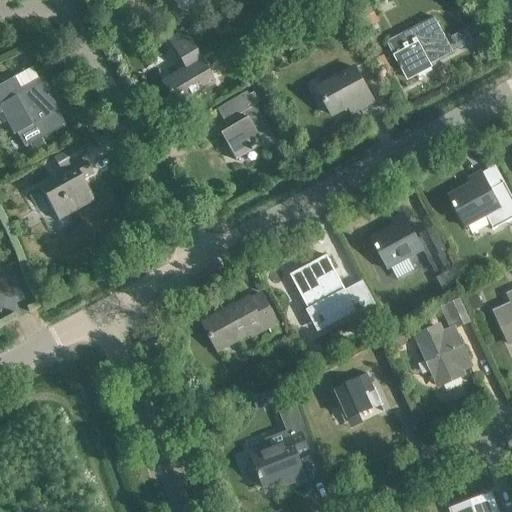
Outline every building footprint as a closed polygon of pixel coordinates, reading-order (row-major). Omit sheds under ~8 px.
[(406,79),(430,66),(470,44),(464,32),(446,42),(433,19),(398,38),(406,51),(394,57),(406,79)] [(200,62),(210,56),(204,45),(179,59),(185,70),(161,84),(174,106),(213,84),(200,62)] [(361,111),(373,104),(354,69),(318,89),(333,117),(357,104),(361,111)] [(12,79),(0,85),(0,115),(3,114),(15,135),(16,135),(24,148),(64,126),(56,112),(57,112),(39,79),(18,90),(12,79)] [(275,143),(254,106),(247,93),(216,110),(227,130),(219,134),(235,161),(260,146),(263,150),(275,143)] [(76,147),(54,160),(61,171),(83,159),(76,147)] [(82,182),(93,176),(86,163),(39,189),(57,222),(93,202),(82,182)] [(464,228),(484,217),(492,231),(511,219),(511,199),(503,183),(489,190),(480,173),(468,180),(472,187),(449,199),(464,228)] [(387,269),(422,250),(403,215),(391,222),(395,229),(372,241),(387,269)] [(419,235),(432,258),(427,260),(434,273),(450,265),(443,252),(445,251),(432,228),(419,235)] [(299,278),(293,281),(309,311),(313,309),(321,324),(358,303),(354,295),(365,289),(361,282),(344,291),(337,278),(335,280),(331,271),(333,270),(325,257),(296,272),(299,278)] [(368,320),(378,314),(365,289),(354,295),(358,303),(368,320)] [(511,292),(508,294),(511,303),(493,311),(508,345),(511,343),(511,292)] [(265,331),(276,325),(260,295),(249,301),(248,298),(201,323),(216,351),(262,327),(265,331)] [(456,327),(467,321),(458,300),(447,305),(456,327)] [(460,371),(461,371),(470,366),(453,329),(442,334),(437,332),(419,340),(418,345),(435,383),(436,382),(441,384),(458,377),(460,371)] [(344,386),(332,391),(346,420),(380,404),(373,390),(364,394),(361,388),(371,384),(367,375),(344,386)] [(290,440),(250,455),(262,488),(289,478),(291,483),(305,478),(298,459),(309,455),(299,428),(304,427),(295,405),(279,411),(286,432),(290,440)] [(496,511),(490,495),(450,510),(450,511),(496,511)]
